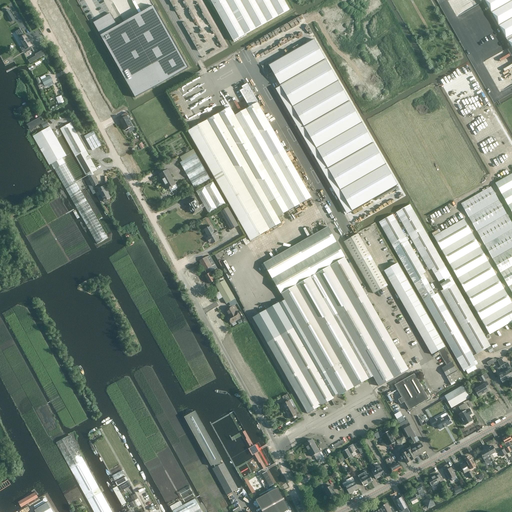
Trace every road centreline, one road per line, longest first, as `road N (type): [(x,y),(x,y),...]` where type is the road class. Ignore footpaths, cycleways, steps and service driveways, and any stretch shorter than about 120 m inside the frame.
road 1 (unclassified): [(308,511),(31,0)]
road 2 (unknown): [(309,425),(248,314),(243,267),(246,256),(308,215),(321,215),(396,329),(423,351)]
road 3 (unknown): [(211,87),(264,65),(283,103),(279,119),(249,142),(221,106)]
road 4 (unclassified): [(342,511),(511,419)]
road 5 (unknown): [(423,351),(367,236)]
